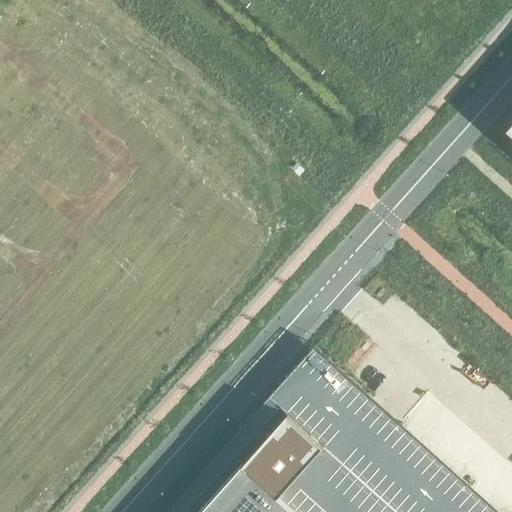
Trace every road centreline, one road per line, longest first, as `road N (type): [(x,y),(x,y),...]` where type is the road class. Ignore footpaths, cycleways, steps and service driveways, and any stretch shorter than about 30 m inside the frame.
road 1 (unclassified): [(511,70),(118,511)]
road 2 (unknown): [(351,426),(314,392),(293,388),(270,404),(181,511)]
road 3 (unknown): [(448,511),(351,426)]
